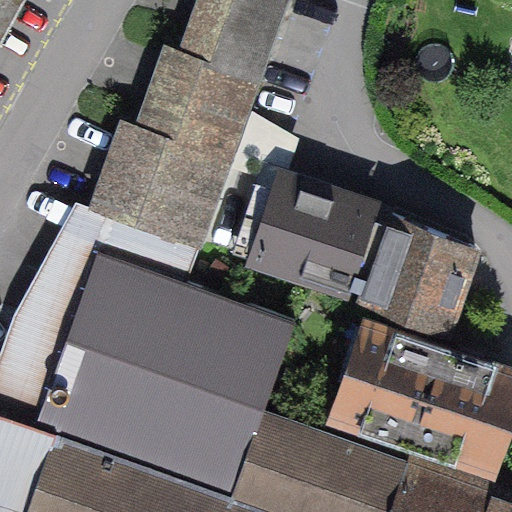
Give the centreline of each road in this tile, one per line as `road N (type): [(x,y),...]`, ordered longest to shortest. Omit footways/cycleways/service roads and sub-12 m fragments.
road 1 (residential): [(361,0),(346,54),(362,132),(388,165),(485,223),(511,259)]
road 2 (residential): [(0,188),(112,0)]
